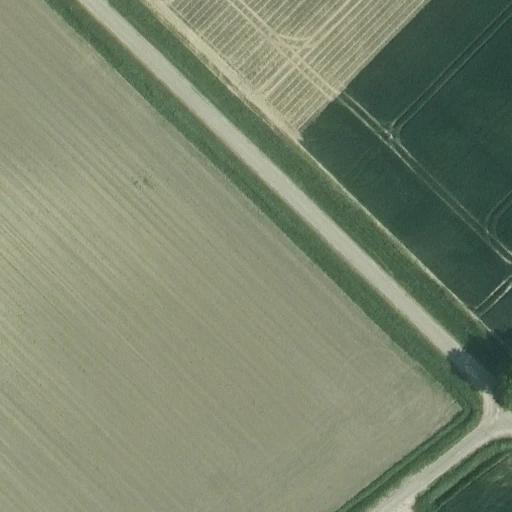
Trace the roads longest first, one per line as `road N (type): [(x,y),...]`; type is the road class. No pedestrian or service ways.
road 1 (unclassified): [(509,411),(88,0)]
road 2 (unclassified): [(382,511),(509,411)]
